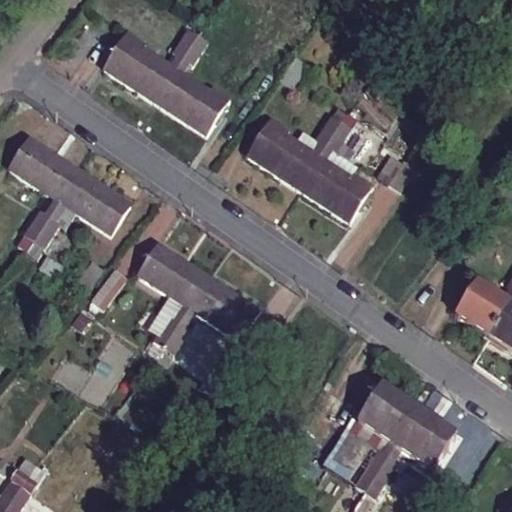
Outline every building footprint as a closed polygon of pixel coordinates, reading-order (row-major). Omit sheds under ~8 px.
[(157,109),(204,44),(194,37),(177,60),(182,62),(174,72),(148,54),(150,50),(132,37),(107,73),(157,109)] [(215,52),(204,44),(157,109),(208,145),(233,109),(215,96),(213,99),(186,81),(193,71),(199,75),(215,52)] [(262,111),(279,86),(268,77),(250,102),(262,111)] [(247,164),(297,200),(343,135),(335,129),(319,152),(323,155),(316,165),(288,146),(291,142),(273,129),(247,164)] [(343,135),(297,200),(347,236),(372,201),(353,188),(351,190),(325,172),(332,162),(336,165),(352,141),(343,135)] [(25,242),(34,248),(77,182),(24,148),(0,184),(19,196),(22,193),(52,212),(45,221),(42,218),(25,242)] [(387,195),(396,202),(413,179),(404,173),(387,195)] [(77,182),(34,248),(44,255),(60,231),(55,227),(60,218),(87,235),(86,238),(106,251),(128,214),(77,182)] [(150,358),(159,365),(202,298),(149,265),(129,295),(161,315),(151,332),(162,340),(150,358)] [(94,325),(119,295),(108,286),(83,316),(94,325)] [(454,322),(488,344),(511,308),(511,286),(506,295),(511,298),(504,308),(476,290),(454,322)] [(202,298),(159,365),(169,371),(184,347),(180,344),(186,335),(213,352),(210,356),(230,369),(253,331),(202,298)] [(511,308),(488,344),(511,359),(511,308)] [(140,349),(151,356),(162,340),(151,332),(140,349)] [(202,421),(219,401),(209,392),(191,412),(202,421)] [(354,428),(374,441),(383,447),(377,457),(354,492),(363,498),(416,416),(378,392),(354,428)] [(453,441),(416,416),(363,498),(372,504),(394,469),(401,459),(410,464),(430,478),(453,441)] [(299,448),(312,456),(328,429),(315,421),(299,448)] [(368,451),(377,457),(383,447),(374,441),(368,451)] [(403,474),(410,464),(401,459),(394,469),(403,474)] [(0,511),(7,511),(24,486),(12,479),(0,498),(0,511)] [(24,486),(7,511),(24,511),(36,494),(24,486)] [(434,511),(451,511),(461,498),(449,491),(434,511)]
